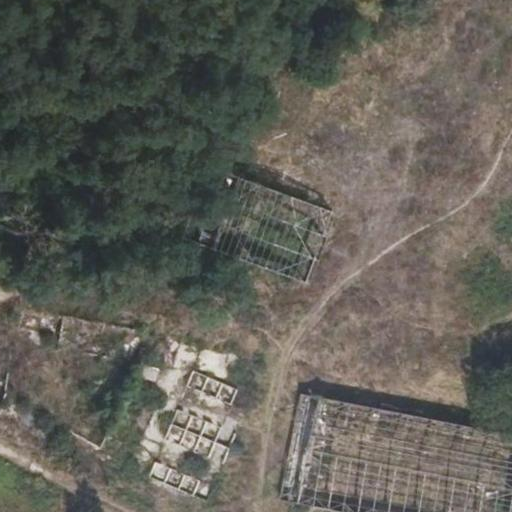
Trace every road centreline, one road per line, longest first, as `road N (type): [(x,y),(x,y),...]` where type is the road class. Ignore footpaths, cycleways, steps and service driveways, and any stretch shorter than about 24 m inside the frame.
road 1 (track): [(511,155),(463,252),(446,272),(392,301),(180,322),(32,298),(0,318)]
road 2 (track): [(0,318),(59,0)]
road 3 (track): [(235,511),(289,403),(295,315)]
road 4 (track): [(511,342),(352,308)]
road 5 (track): [(122,511),(0,442)]
